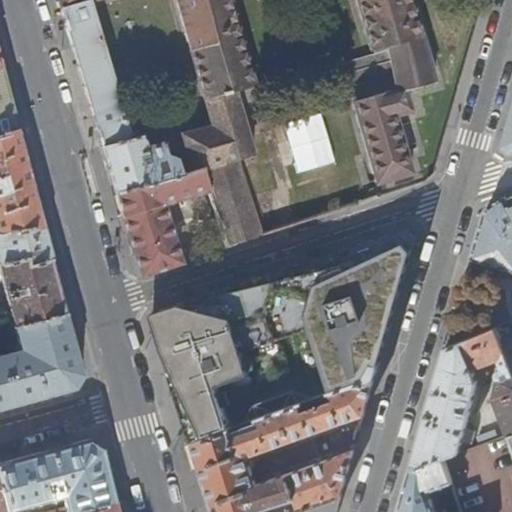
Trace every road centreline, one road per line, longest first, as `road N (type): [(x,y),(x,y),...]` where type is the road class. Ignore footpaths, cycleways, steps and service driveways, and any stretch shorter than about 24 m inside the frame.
road 1 (residential): [(461,187),(106,304)]
road 2 (residential): [(369,511),(461,187)]
road 3 (residential): [(15,0),(106,304)]
road 4 (residential): [(461,187),(511,15)]
road 5 (residential): [(0,437),(131,401)]
